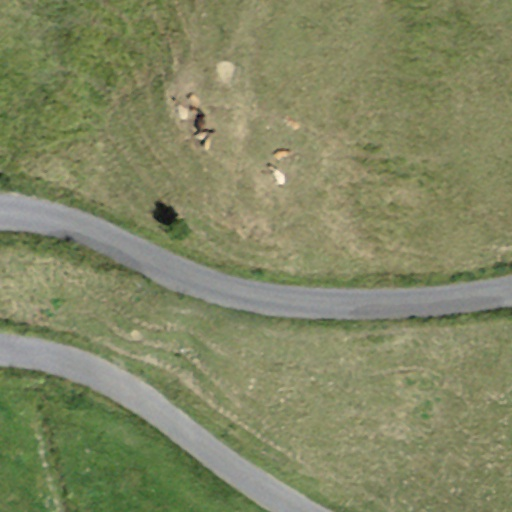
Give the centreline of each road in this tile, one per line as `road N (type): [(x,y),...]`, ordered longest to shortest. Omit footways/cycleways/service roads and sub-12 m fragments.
road 1 (unclassified): [(511,289),(385,303),(285,300),(195,278),(68,223),(0,214)]
road 2 (unclassified): [(0,349),(92,370),(306,511)]
